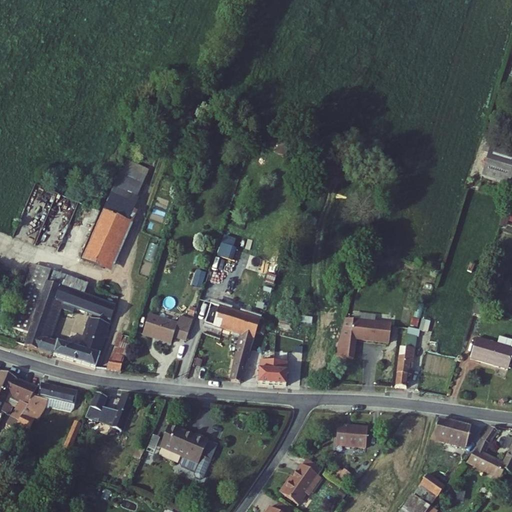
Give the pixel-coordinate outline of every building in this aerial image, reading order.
[(483,176),(511,185),(511,152),(492,146),(483,176)] [(324,164),(321,172),(331,176),(334,168),(324,164)] [(113,195),(85,258),(117,272),(138,223),(133,220),(139,207),(113,195)] [(511,210),(506,209),(501,225),(507,227),(509,221),(511,222),(511,210)] [(269,268),(272,257),(221,245),(219,256),(269,268)] [(302,247),(299,255),(310,258),(312,250),(302,247)] [(55,271),(39,264),(15,326),(30,332),(25,345),(90,365),(98,366),(120,307),(100,300),(50,283),(55,271)] [(194,284),(203,286),(207,272),(198,269),(194,284)] [(108,284),(100,300),(120,307),(124,298),(122,297),(124,289),(108,284)] [(234,379),(245,381),(250,364),(264,317),(215,302),(209,322),(248,334),(234,379)] [(152,313),(146,333),(175,342),(177,336),(190,339),(196,320),(182,316),(181,322),(152,313)] [(394,323),(348,318),(338,356),(356,358),(358,338),(392,342),(394,323)] [(279,329),(273,352),(285,356),(291,332),(279,329)] [(417,335),(408,334),(407,347),(416,346),(417,335)] [(119,340),(115,352),(127,356),(130,345),(119,340)] [(475,341),(469,360),(507,371),(511,355),(511,344),(499,341),(497,347),(475,341)] [(398,370),(397,386),(408,387),(410,374),(410,368),(414,368),(416,346),(407,347),(398,346),(395,369),(398,370)] [(115,352),(109,368),(122,370),(127,356),(115,352)] [(265,368),(262,384),(288,386),(290,375),(291,371),(278,369),(280,360),(270,358),(270,361),(263,360),(262,368),(265,368)] [(245,381),(255,383),(260,367),(250,364),(245,381)] [(0,372),(0,430),(7,414),(13,417),(18,407),(11,405),(16,394),(33,403),(36,396),(40,389),(4,371),(3,374),(0,372)] [(294,376),(292,386),(307,387),(311,387),(314,372),(307,371),(305,377),(294,376)] [(33,403),(15,434),(38,445),(50,424),(47,423),(49,420),(44,418),(50,403),(75,408),(79,391),(43,384),(40,399),(36,396),(33,403)] [(99,392),(84,426),(95,431),(109,396),(99,392)] [(126,393),(113,432),(119,435),(121,429),(127,431),(139,398),(126,393)] [(442,420),(436,440),(445,445),(448,442),(468,448),(473,429),(442,420)] [(82,425),(76,422),(63,451),(69,453),(76,438),(82,425)] [(368,453),(369,447),(371,429),(340,425),(338,450),(368,453)] [(493,427),(474,455),(500,471),(498,475),(502,477),(506,469),(511,472),(511,447),(504,463),(486,451),(500,432),(493,427)] [(171,428),(161,450),(183,459),(179,468),(196,475),(195,478),(196,481),(201,483),(204,482),(212,464),(203,461),(211,444),(196,437),(195,439),(171,428)] [(151,440),(147,449),(155,452),(158,443),(151,440)] [(219,447),(211,444),(203,461),(212,464),(219,447)] [(147,449),(141,463),(149,467),(155,452),(147,449)] [(183,459),(161,450),(158,459),(179,468),(183,459)] [(327,469),(309,456),(304,463),(322,476),(327,469)] [(302,462),(295,472),(297,474),(304,463),(302,462)] [(280,490),(300,504),(307,492),(310,493),(312,490),(309,488),(319,474),(304,463),(297,474),(295,472),(293,472),(280,490)] [(322,476),(319,474),(309,488),(312,490),(322,476)] [(73,481),(66,477),(62,485),(70,489),(73,481)] [(421,487),(438,499),(445,489),(427,478),(421,487)] [(415,495),(432,507),(438,499),(421,487),(415,495)] [(413,496),(411,500),(429,511),(431,509),(413,496)] [(274,507),(281,511),(290,511),(293,508),(280,499),(274,507)] [(403,511),(428,511),(429,511),(411,500),(403,511)]
